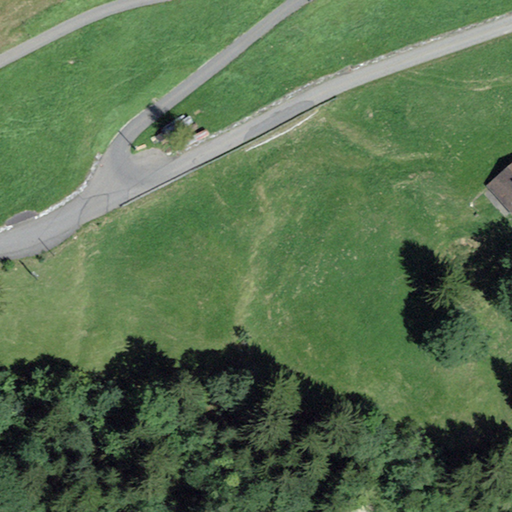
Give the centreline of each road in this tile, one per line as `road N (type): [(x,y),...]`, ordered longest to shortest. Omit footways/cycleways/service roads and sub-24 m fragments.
road 1 (unclassified): [(511,25),(365,77),(116,195)]
road 2 (unclassified): [(116,195),(116,160),(129,135),(301,0)]
road 3 (unclassified): [(156,0),(109,10),(0,65)]
road 4 (unclassified): [(116,195),(0,247)]
